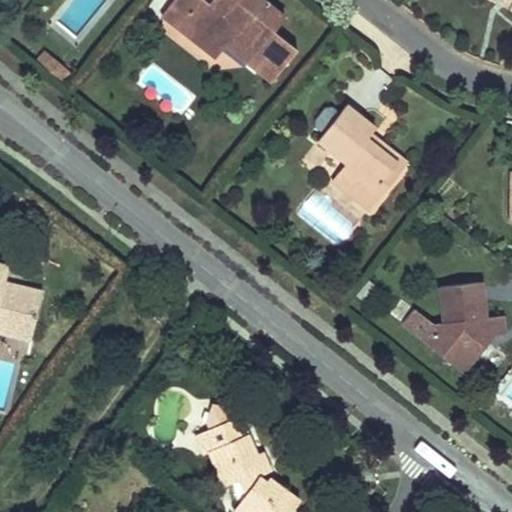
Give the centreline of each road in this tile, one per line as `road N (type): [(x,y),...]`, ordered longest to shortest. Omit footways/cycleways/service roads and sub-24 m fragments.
road 1 (secondary): [(0,107),(445,461)]
road 2 (residential): [(358,0),(442,66),(511,89)]
